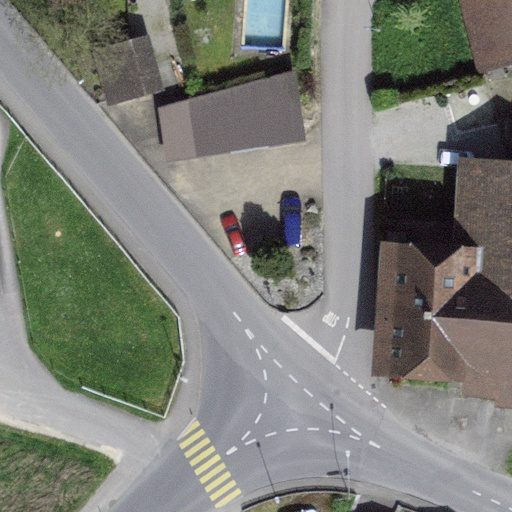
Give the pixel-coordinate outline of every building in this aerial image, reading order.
[(51,0),(57,17),(113,0),(51,0)] [(511,0),(458,0),(481,81),(511,71),(511,0)] [(149,43),(94,57),(107,109),(163,94),(149,43)] [(296,76),(163,113),(170,166),(306,146),(296,76)] [(456,250),(383,248),(380,382),(468,383),(467,407),(511,408),(511,163),(458,163),(456,250)]
